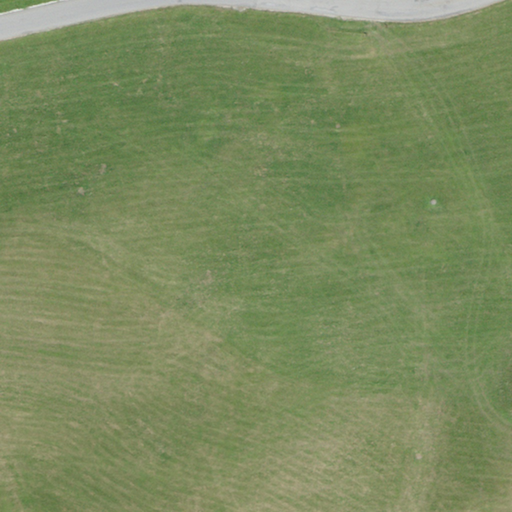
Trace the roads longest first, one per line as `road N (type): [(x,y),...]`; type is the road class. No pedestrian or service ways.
road 1 (unclassified): [(132,0),(0,24)]
road 2 (residential): [(442,0),(419,7),(315,0)]
